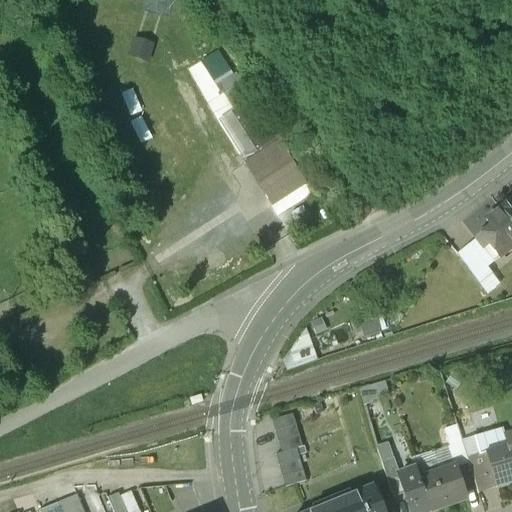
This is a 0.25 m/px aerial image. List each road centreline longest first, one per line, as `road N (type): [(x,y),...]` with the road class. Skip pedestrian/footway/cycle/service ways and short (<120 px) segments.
road 1 (unclassified): [(0,430),(195,325),(279,308)]
road 2 (residential): [(279,308),(301,281),(461,189),(511,149)]
road 3 (residential): [(236,511),(230,405),(279,308)]
